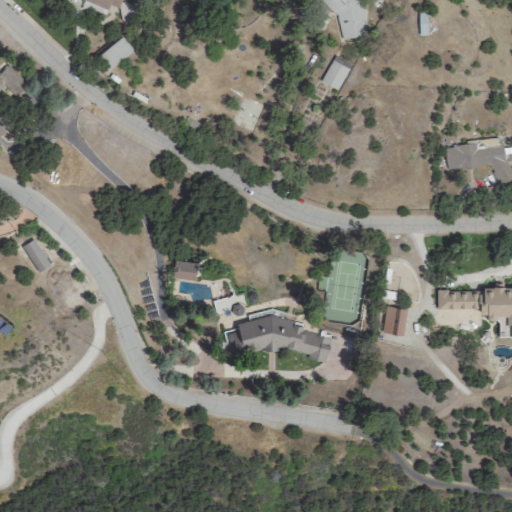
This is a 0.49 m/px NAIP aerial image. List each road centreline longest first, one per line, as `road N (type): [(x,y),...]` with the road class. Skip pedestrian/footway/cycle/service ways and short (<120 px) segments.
road 1 (residential): [(0,7),(125,120),(309,215),(395,226),(511,221)]
road 2 (residential): [(0,190),(39,210),(95,269),(150,386),(182,401),(344,426)]
